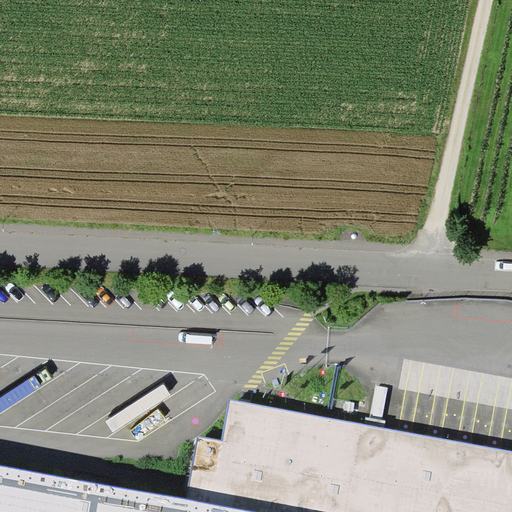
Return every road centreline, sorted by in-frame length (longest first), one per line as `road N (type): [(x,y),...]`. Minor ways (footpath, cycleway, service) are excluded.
road 1 (residential): [(0,247),(511,278)]
road 2 (track): [(428,272),(485,0)]
